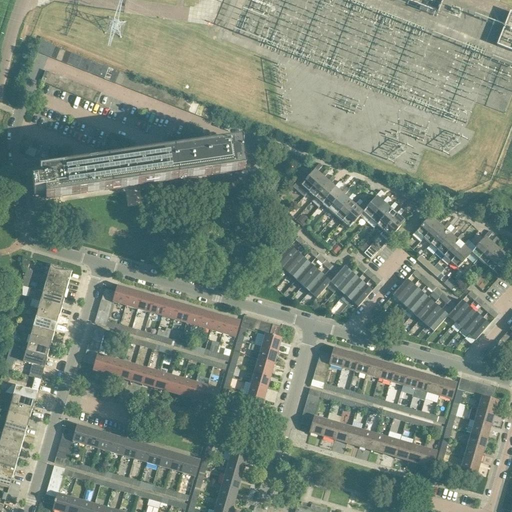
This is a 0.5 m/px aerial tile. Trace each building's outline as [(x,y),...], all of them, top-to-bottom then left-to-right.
[(511,49),(511,19),(508,18),(498,45),(511,49)] [(41,42),(37,52),(37,53),(44,55),(48,44),(41,41),(41,42)] [(44,55),(50,58),(55,47),(48,44),(44,55)] [(60,49),(55,47),(50,58),(55,60),(60,49)] [(55,60),(61,62),(65,51),(60,49),(55,60)] [(65,51),(61,62),(67,64),(71,53),(65,51)] [(67,64),(72,67),(76,55),(71,53),(67,64)] [(76,55),(72,67),(77,69),(82,57),(76,55)] [(77,69),(83,71),(87,60),(82,57),(77,69)] [(87,60),(83,71),(88,73),(93,62),(87,60)] [(88,73),(93,75),(97,64),(93,62),(88,73)] [(97,64),(93,75),(99,77),(103,66),(97,64)] [(99,77),(104,79),(108,68),(103,66),(99,77)] [(104,79),(109,81),(114,70),(108,68),(104,79)] [(114,70),(109,81),(115,83),(119,72),(114,70)] [(51,73),(45,71),(41,82),(46,84),(51,73)] [(115,83),(120,85),(124,74),(119,72),(115,83)] [(46,84),(52,87),(56,76),(51,73),(46,84)] [(124,74),(120,85),(125,88),(130,76),(124,74)] [(52,87),(57,89),(62,78),(56,76),(52,87)] [(125,88),(131,90),(135,79),(130,76),(125,88)] [(57,89),(63,91),(67,80),(62,78),(57,89)] [(135,79),(131,90),(136,92),(140,81),(135,79)] [(63,91),(68,93),(73,82),(67,80),(63,91)] [(136,92),(141,94),(146,83),(140,81),(136,92)] [(74,96),(78,84),(73,82),(68,93),(74,96)] [(146,83),(141,94),(147,96),(151,85),(146,83)] [(74,96),(80,98),(84,87),(78,84),(74,96)] [(147,96),(152,98),(157,87),(151,85),(147,96)] [(80,98),(85,100),(90,89),(84,87),(80,98)] [(157,87),(152,98),(157,100),(162,89),(157,87)] [(85,100),(91,102),(95,91),(90,89),(85,100)] [(157,100),(163,102),(167,91),(162,89),(157,100)] [(97,104),(101,93),(95,91),(91,102),(97,104)] [(163,102),(169,105),(173,94),(167,91),(163,102)] [(173,94),(169,105),(174,107),(178,96),(173,94)] [(174,107),(179,109),(183,98),(178,96),(174,107)] [(183,98),(179,109),(184,111),(189,100),(183,98)] [(184,111),(190,113),(194,102),(189,100),(184,111)] [(194,102),(190,113),(195,115),(200,104),(194,102)] [(195,115),(201,117),(205,106),(200,104),(195,115)] [(205,106),(201,117),(206,119),(210,108),(205,106)] [(206,119),(211,122),(216,110),(210,108),(206,119)] [(59,197),(224,174),(245,170),(241,146),(43,174),(43,172),(32,174),(33,184),(32,184),(34,196),(35,196),(36,206),(60,203),(59,197)] [(304,197),(308,192),(322,177),(321,176),(317,172),(322,167),(319,164),(314,170),(315,171),(306,181),(302,177),(292,187),(304,197)] [(308,192),(315,199),(329,183),(328,182),(324,178),(329,173),(326,170),(321,176),(322,177),(308,192)] [(329,183),(315,199),(322,205),(336,189),(334,188),(331,184),(335,179),(333,176),(328,182),(329,183)] [(322,205),(328,210),(342,195),(341,194),(337,190),(342,185),(339,182),(334,188),(336,189),(322,205)] [(342,195),(328,210),(335,216),(349,201),(348,200),(344,196),(349,191),(346,188),(341,194),(342,195)] [(363,213),(360,217),(367,223),(370,220),(373,216),(384,204),(383,203),(379,199),(384,194),(381,191),(377,195),(376,197),(377,198),(363,213)] [(335,216),(342,222),(347,216),(356,207),(355,206),(351,202),(356,197),(353,194),(348,200),(349,201),(335,216)] [(384,204),(373,216),(370,220),(377,225),(391,210),(389,209),(385,205),(390,200),(388,197),(383,203),(384,204)] [(356,207),(347,216),(342,222),(349,229),(360,217),(363,213),(357,208),(362,203),(359,200),(355,206),(356,207)] [(384,231),(397,216),(396,215),(392,211),(397,206),(394,203),(389,209),(391,210),(377,225),(384,231)] [(397,216),(384,231),(380,235),(387,241),(394,233),(405,222),(399,217),(399,216),(404,212),(401,209),(396,215),(397,216)] [(429,216),(430,217),(417,232),(416,231),(412,236),(413,237),(420,243),(424,239),(438,224),(436,222),(432,219),(434,216),(437,213),(434,211),(429,216)] [(301,216),(297,221),(303,225),(307,221),(301,216)] [(438,224),(424,239),(431,245),(445,230),(443,228),(439,225),(444,219),(441,217),(436,222),(438,224)] [(445,230),(431,245),(437,251),(451,236),(450,234),(446,231),(451,225),(448,223),(443,228),(445,230)] [(451,236),(437,251),(444,257),(458,241),(456,240),(452,237),(457,231),(454,228),(450,234),(451,236)] [(471,253),(479,260),(493,244),(491,243),(487,240),(492,234),(489,231),(484,237),(485,238),(471,253)] [(458,241),(444,257),(451,263),(465,247),(463,246),(459,242),(464,237),(461,234),(456,240),(458,241)] [(496,237),(491,243),(493,244),(479,260),(485,266),(499,250),(498,249),(494,245),(499,240),(496,237)] [(302,247),(304,245),(306,243),(301,239),(299,241),(297,243),(302,247)] [(465,247),(451,263),(458,269),(471,253),(466,248),(471,243),(468,240),(463,246),(465,247)] [(363,243),(358,248),(364,253),(368,248),(363,243)] [(485,266),(492,272),(506,256),(505,255),(501,251),(506,246),(503,243),(498,249),(499,250),(485,266)] [(307,245),(306,246),(304,249),(309,253),(311,251),(312,249),(307,245)] [(275,262),(283,269),(296,253),(289,247),(275,262)] [(371,260),(377,253),(370,247),(364,254),(371,260)] [(492,272),(499,278),(506,270),(511,263),(511,261),(507,257),(511,252),(511,251),(509,249),(505,255),(506,256),(492,272)] [(314,251),(313,252),(311,254),(316,259),(317,257),(319,255),(314,251)] [(283,269),(289,275),(303,259),(296,253),(283,269)] [(428,262),(420,256),(419,257),(416,260),(424,267),(428,262)] [(321,257),(319,258),(318,260),(322,265),(324,263),(326,261),(321,257)] [(310,265),(303,259),(289,275),(296,280),(310,265)] [(356,260),(354,261),(352,263),(357,268),(359,266),(360,264),(356,260)] [(434,268),(428,262),(424,267),(431,273),(434,268)] [(328,263),(326,264),(324,266),(329,271),(331,269),(333,267),(328,263)] [(296,280),(303,286),(317,271),(310,265),(296,280)] [(51,266),(48,275),(69,281),(72,272),(51,266)] [(362,266),(361,267),(359,269),(364,274),(366,272),(367,270),(362,266)] [(331,283),(330,283),(337,289),(351,274),(345,268),(344,267),(339,273),(336,277),(331,283)] [(434,268),(431,273),(437,278),(441,274),(434,268)] [(334,269),(333,270),(331,272),(336,277),(339,273),(334,269)] [(323,277),(317,271),(303,286),(310,292),(323,277)] [(369,272),(367,273),(366,275),(371,280),(374,276),(369,272)] [(418,272),(416,274),(414,276),(419,280),(421,278),(423,277),(418,272)] [(337,289),(344,295),(358,280),(351,274),(337,289)] [(48,275),(46,284),(67,290),(69,281),(48,275)] [(330,283),(323,277),(310,292),(317,299),(330,283)] [(475,277),(472,281),(478,287),(481,283),(482,283),(475,277)] [(373,281),(377,286),(381,282),(376,278),(374,279),(373,281)] [(425,278),(423,280),(421,282),(426,286),(428,284),(429,283),(425,278)] [(449,279),(444,285),(451,291),(454,288),(456,286),(449,279)] [(365,286),(358,280),(344,295),(351,301),(365,286)] [(392,296),(400,302),(413,287),(407,281),(406,280),(392,296)] [(46,284),(43,292),(64,299),(67,290),(46,284)] [(431,284),(430,286),(428,288),(433,292),(435,290),(436,289),(431,284)] [(114,297),(112,303),(112,304),(125,307),(130,290),(119,287),(119,286),(118,285),(118,287),(116,292),(114,297)] [(351,301),(358,308),(372,292),(365,286),(351,301)] [(400,302),(406,308),(420,293),(413,287),(400,302)] [(105,289),(103,294),(114,297),(116,292),(105,289)] [(142,294),(130,290),(125,307),(137,311),(142,294)] [(438,290),(437,292),(435,294),(440,298),(441,296),(443,295),(438,290)] [(43,292),(41,301),(62,307),(64,299),(43,292)] [(427,299),(420,293),(406,308),(413,314),(427,299)] [(473,293),(471,295),(469,297),(474,301),(476,299),(478,298),(473,293)] [(112,304),(112,303),(114,297),(103,294),(101,301),(112,304)] [(154,297),(142,294),(137,311),(149,314),(154,297)] [(445,296),(443,298),(441,300),(446,304),(448,302),(450,300),(445,296)] [(162,318),(166,301),(154,297),(149,314),(162,318)] [(413,314),(420,320),(434,305),(427,299),(413,314)] [(479,299),(478,301),(476,303),(481,307),(483,305),(484,304),(479,299)] [(41,301),(38,310),(59,316),(62,307),(41,301)] [(111,309),(112,304),(101,301),(100,306),(111,309)] [(179,304),(166,301),(162,318),(174,321),(179,304)] [(457,307),(453,310),(448,317),(455,323),(468,307),(462,302),(461,301),(457,307)] [(448,306),(453,310),(457,307),(452,302),(450,304),(448,306)] [(186,325),(191,308),(179,304),(174,321),(173,325),(185,329),(186,325)] [(420,320),(427,326),(440,310),(434,305),(420,320)] [(486,305),(485,307),(483,309),(488,313),(490,311),(491,309),(486,305)] [(100,306),(98,311),(109,315),(111,309),(100,306)] [(475,313),(468,307),(455,323),(461,329),(475,313)] [(203,311),(191,308),(186,325),(198,328),(203,311)] [(38,310),(36,319),(57,325),(59,316),(38,310)] [(447,317),(440,310),(427,326),(434,332),(447,317)] [(98,311),(96,317),(107,321),(109,315),(98,311)] [(216,315),(203,311),(198,328),(211,332),(216,315)] [(490,315),(495,319),(498,315),(493,311),(491,313),(490,315)] [(391,312),(386,317),(392,322),(396,317),(391,312)] [(461,329),(468,335),(482,319),(475,313),(461,329)] [(223,335),(224,333),(228,318),(216,315),(211,332),(223,335)] [(244,316),(241,328),(246,330),(250,318),(244,316)] [(105,328),(107,322),(107,321),(96,317),(94,324),(105,328)] [(228,318),(224,333),(223,335),(235,339),(240,320),(239,320),(239,321),(228,318)] [(255,320),(250,318),(246,330),(252,331),(255,320)] [(36,319),(33,327),(54,333),(57,325),(36,319)] [(468,335),(475,341),(489,326),(482,319),(468,335)] [(261,321),(255,320),(252,331),(258,333),(261,321)] [(267,323),(261,321),(258,333),(263,335),(267,323)] [(105,328),(118,331),(119,326),(107,322),(105,328)] [(273,324),(267,323),(263,335),(265,335),(269,336),(273,324)] [(280,327),(273,324),(269,336),(277,338),(280,327)] [(132,329),(119,326),(118,331),(130,335),(132,329)] [(33,327),(31,336),(52,342),(54,333),(33,327)] [(93,327),(92,333),(103,336),(105,331),(93,327)] [(241,328),(237,340),(243,341),(246,330),(241,328)] [(144,333),(132,329),(130,335),(142,338),(144,333)] [(103,336),(115,339),(117,334),(105,331),(103,336)] [(92,333),(90,338),(101,342),(103,336),(92,333)] [(142,338),(155,342),(156,336),(144,333),(142,338)] [(129,337),(117,334),(115,339),(127,343),(129,337)] [(269,336),(265,335),(262,347),(278,351),(281,341),(282,341),(283,340),(277,338),(269,336)] [(31,336),(28,345),(49,351),(52,342),(31,336)] [(169,340),(156,336),(155,342),(167,345),(169,340)] [(127,343),(140,346),(141,341),(129,337),(127,343)] [(90,338),(88,344),(100,348),(101,342),(90,338)] [(167,345),(179,349),(181,343),(169,340),(167,345)] [(237,340),(234,352),(240,354),(243,341),(237,340)] [(154,345),(141,341),(140,346),(152,350),(154,345)] [(193,347),(181,343),(179,349),(192,352),(193,347)] [(88,344),(87,350),(98,353),(100,348),(88,344)] [(278,351),(262,347),(253,344),(252,350),(260,353),(258,359),(274,363),(278,351)] [(28,345),(26,354),(47,360),(49,351),(28,345)] [(152,350),(164,354),(166,348),(154,345),(152,350)] [(192,352),(204,356),(205,350),(193,347),(192,352)] [(178,352),(166,348),(164,354),(177,357),(178,352)] [(329,366),(341,369),(346,353),(335,349),(335,348),(334,348),(332,355),(330,361),(329,366)] [(496,348),(491,354),(496,359),(502,353),(496,348)] [(87,350),(85,356),(96,359),(98,355),(98,353),(87,350)] [(218,354),(205,350),(204,356),(216,359),(218,354)] [(177,357),(189,361),(191,355),(178,352),(177,357)] [(234,352),(230,364),(236,366),(240,354),(234,352)] [(321,352),(319,358),(330,361),(332,355),(321,352)] [(358,356),(346,353),(341,369),(353,373),(358,356)] [(26,354),(23,362),(32,365),(44,368),(47,360),(26,354)] [(228,363),(229,357),(218,354),(216,359),(228,363)] [(98,355),(96,359),(95,366),(93,371),(93,373),(94,373),(94,371),(105,375),(110,358),(98,355)] [(203,359),(191,355),(189,361),(201,364),(203,359)] [(96,359),(85,356),(83,363),(95,366),(96,359)] [(370,360),(358,356),(353,373),(366,376),(370,360)] [(110,358),(105,375),(117,378),(122,361),(110,358)] [(319,358),(317,364),(329,367),(329,366),(330,361),(319,358)] [(201,364),(214,368),(215,362),(203,359),(201,364)] [(274,363),(258,359),(255,371),(271,376),(274,363)] [(383,363),(370,360),(366,376),(378,380),(383,363)] [(122,361),(117,378),(130,382),(134,365),(122,361)] [(214,368),(225,371),(227,366),(215,362),(214,368)] [(395,367),(383,363),(378,380),(390,383),(395,367)] [(230,364),(227,377),(233,379),(236,366),(230,364)] [(317,364),(316,369),(327,373),(329,367),(317,364)] [(32,365),(29,376),(35,378),(41,380),(44,368),(32,365)] [(134,365),(130,382),(142,385),(147,369),(134,365)] [(407,370),(395,367),(390,383),(402,387),(407,370)] [(147,369),(142,385),(154,389),(159,372),(147,369)] [(314,375),(326,378),(327,373),(316,369),(314,375)] [(420,374),(407,370),(402,387),(415,391),(420,374)] [(267,388),(271,376),(255,371),(251,384),(267,388)] [(159,372),(154,389),(167,392),(171,376),(159,372)] [(415,391),(413,397),(425,401),(427,394),(432,377),(420,374),(415,391)] [(314,375),(312,381),(324,384),(326,378),(314,375)] [(171,376),(167,392),(179,396),(184,379),(171,376)] [(227,377),(223,389),(229,391),(233,379),(227,377)] [(432,377),(427,394),(439,398),(444,381),(432,377)] [(37,393),(41,380),(35,378),(31,391),(37,393)] [(184,379),(179,396),(191,399),(196,383),(184,379)] [(460,379),(457,391),(462,392),(466,380),(460,379)] [(472,382),(466,380),(462,392),(463,392),(468,394),(472,382)] [(322,390),(324,384),(312,381),(311,386),(322,390)] [(455,384),(444,381),(439,398),(451,401),(456,383),(455,383),(455,384)] [(468,394),(474,396),(477,383),(472,382),(468,394)] [(196,383),(191,399),(204,403),(208,386),(196,383)] [(483,385),(477,383),(474,396),(480,397),(483,385)] [(267,388),(251,384),(248,396),(263,401),(267,388)] [(322,390),(334,393),(336,387),(324,384),(322,390)] [(480,397),(482,398),(486,399),(489,387),(483,385),(480,397)] [(13,386),(6,393),(13,395),(35,401),(37,393),(31,391),(13,386)] [(214,407),(215,408),(220,389),(208,386),(204,403),(214,406),(214,407)] [(334,393),(346,397),(348,391),(336,387),(334,393)] [(489,387),(486,399),(492,400),(495,388),(489,387)] [(223,389),(220,401),(224,403),(225,403),(229,391),(223,389)] [(308,395),(319,399),(321,393),(310,389),(308,395)] [(346,397),(359,400),(361,394),(348,391),(346,397)] [(457,391),(454,402),(459,404),(463,392),(462,392),(457,391)] [(319,399),(332,402),(333,396),(321,393),(319,399)] [(359,400),(371,404),(373,398),(361,394),(359,400)] [(13,395),(11,404),(32,410),(35,401),(13,395)] [(306,401),(318,405),(319,399),(308,395),(306,401)] [(260,412),(263,401),(248,396),(244,408),(243,408),(243,409),(261,414),(261,413),(260,412)] [(332,402),(344,406),(346,400),(333,396),(332,402)] [(371,404),(383,407),(385,401),(373,398),(371,404)] [(492,400),(486,399),(482,398),(478,409),(494,414),(497,403),(499,403),(499,402),(492,400)] [(344,406),(356,409),(358,403),(346,400),(344,406)] [(383,407),(396,411),(397,405),(385,401),(383,407)] [(456,416),(459,404),(454,402),(450,414),(456,416)] [(356,409),(368,413),(370,407),(358,403),(356,409)] [(11,404),(8,413),(30,419),(32,410),(11,404)] [(396,411),(408,414),(410,408),(397,405),(396,411)] [(315,415),(316,409),(305,406),(303,412),(315,415)] [(368,413),(381,416),(382,410),(370,407),(368,413)] [(408,414),(420,418),(422,412),(410,408),(408,414)] [(490,426),(494,414),(478,409),(475,422),(490,426)] [(381,416),(393,420),(395,414),(382,410),(381,416)] [(313,421),(314,417),(315,415),(303,412),(302,417),(313,421)] [(420,418),(432,421),(434,415),(422,412),(420,418)] [(8,413),(6,422),(27,428),(30,419),(8,413)] [(393,420),(405,423),(407,417),(395,414),(393,420)] [(450,414),(447,427),(452,428),(456,416),(450,414)] [(446,419),(434,415),(432,421),(444,425),(446,419)] [(300,424),(311,427),(313,421),(302,417),(300,424)] [(311,434),(322,437),(326,420),(314,417),(313,421),(311,427),(309,435),(310,435),(311,434)] [(405,423),(418,427),(419,421),(407,417),(405,423)] [(339,424),(326,420),(322,437),(334,440),(339,424)] [(418,427),(430,430),(432,424),(419,421),(418,427)] [(6,422),(3,430),(25,436),(27,428),(6,422)] [(471,434),(487,439),(490,426),(475,422),(471,434)] [(334,440),(346,444),(351,427),(339,424),(334,440)] [(443,428),(432,424),(430,430),(442,434),(443,428)] [(73,443),(85,446),(89,430),(78,427),(79,425),(78,425),(77,427),(76,432),(74,439),(73,443)] [(363,431),(351,427),(346,444),(358,447),(363,431)] [(449,441),(452,428),(447,427),(443,439),(449,441)] [(62,435),(74,439),(76,432),(64,429),(62,435)] [(3,430),(1,439),(22,445),(25,436),(3,430)] [(102,433),(89,430),(85,446),(97,450),(102,433)] [(358,447),(371,451),(376,434),(363,431),(358,447)] [(114,437),(102,433),(97,450),(109,453),(114,437)] [(388,438),(376,434),(371,451),(383,454),(388,438)] [(483,451),(487,439),(471,434),(468,446),(483,451)] [(62,435),(61,441),(72,444),(73,443),(74,439),(62,435)] [(126,440),(114,437),(109,453),(121,457),(126,440)] [(383,454),(395,458),(400,441),(388,438),(383,454)] [(1,439),(0,442),(0,448),(20,454),(22,445),(1,439)] [(443,439),(440,451),(445,453),(449,441),(443,439)] [(138,444),(126,440),(121,457),(134,460),(138,444)] [(72,444),(61,441),(59,446),(71,450),(72,444)] [(412,445),(400,441),(395,458),(408,462),(412,445)] [(213,444),(208,443),(204,454),(210,455),(213,444)] [(151,447),(138,444),(134,460),(146,464),(151,447)] [(408,462),(420,465),(425,448),(412,445),(408,462)] [(69,455),(71,450),(59,446),(58,452),(69,455)] [(464,459),(480,463),(483,451),(468,446),(464,459)] [(163,451),(151,447),(146,464),(158,467),(163,451)] [(0,448),(0,457),(17,463),(20,454),(0,448)] [(437,452),(425,448),(420,465),(431,468),(430,469),(431,470),(437,452)] [(249,455),(250,454),(231,449),(231,450),(232,450),(229,461),(244,465),(246,458),(247,454),(249,455)] [(175,454),(163,451),(158,467),(170,471),(175,454)] [(441,465),(445,453),(440,451),(436,464),(441,465)] [(58,452),(56,458),(67,461),(69,455),(58,452)] [(187,458),(175,454),(170,471),(183,474),(187,458)] [(206,468),(210,455),(204,454),(201,466),(206,468)] [(0,457),(0,467),(15,471),(17,463),(0,457)] [(66,467),(67,461),(56,458),(54,464),(66,467)] [(199,461),(187,458),(183,474),(195,478),(200,460),(199,460),(199,461)] [(477,475),(480,463),(464,459),(461,470),(460,470),(460,471),(478,476),(478,475),(477,475)] [(79,465),(67,461),(66,467),(78,470),(79,465)] [(241,477),(244,465),(229,461),(226,473),(241,477)] [(91,468),(79,465),(78,470),(90,474),(91,468)] [(203,480),(206,468),(201,466),(197,478),(203,480)] [(0,467),(0,476),(12,480),(15,471),(0,467)] [(54,467),(52,472),(63,476),(63,475),(65,470),(54,467)] [(91,468),(90,474),(102,477),(104,472),(91,468)] [(63,475),(75,479),(77,473),(65,470),(63,475)] [(52,472),(51,478),(61,482),(63,476),(52,472)] [(116,475),(104,472),(102,477),(114,481),(116,475)] [(75,479),(88,482),(89,477),(77,473),(75,479)] [(222,485),(224,486),(237,490),(241,477),(226,473),(224,480),(222,485)] [(116,475),(114,481),(127,484),(128,479),(116,475)] [(0,486),(10,489),(12,480),(0,476),(0,486)] [(88,482),(100,486),(101,480),(89,477),(88,482)] [(51,478),(49,484),(60,488),(61,482),(51,478)] [(199,492),(203,480),(197,478),(194,490),(199,492)] [(140,482),(128,479),(127,484),(139,488),(140,482)] [(100,486),(112,489),(114,484),(101,480),(100,486)] [(140,482),(139,488),(151,491),(153,486),(140,482)] [(49,484),(47,490),(58,494),(60,488),(49,484)] [(112,489),(124,493),(126,487),(114,484),(112,489)] [(234,502),(237,490),(224,486),(222,485),(219,497),(234,502)] [(165,489),(153,486),(151,491),(163,495),(165,489)] [(124,493),(137,496),(138,491),(126,487),(124,493)] [(165,489),(163,495),(176,498),(177,493),(165,489)] [(47,490),(46,496),(57,499),(58,494),(47,490)] [(196,504),(199,492),(194,490),(190,503),(196,504)] [(137,496),(149,500),(151,494),(138,491),(137,496)] [(189,496),(177,493),(176,498),(188,502),(189,496)] [(53,511),(54,511),(58,511),(65,511),(70,497),(58,494),(57,499),(54,506),(53,510),(53,511)] [(149,500),(161,503),(163,498),(151,494),(149,500)] [(43,503),(54,506),(57,499),(46,496),(45,495),(43,502),(43,503)] [(65,511),(78,511),(82,501),(70,497),(65,511)] [(223,511),(231,511),(234,502),(219,497),(215,510),(223,511)] [(161,503),(174,507),(175,501),(163,498),(161,503)] [(78,511),(92,511),(94,505),(82,501),(78,511)] [(187,505),(175,501),(174,507),(185,510),(187,505)] [(193,511),(196,504),(190,503),(187,511),(193,511)]
